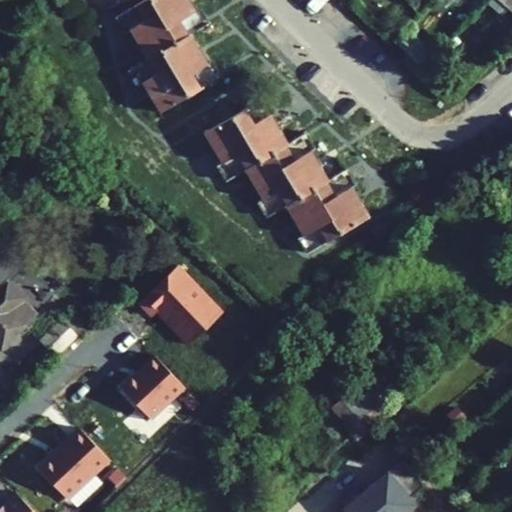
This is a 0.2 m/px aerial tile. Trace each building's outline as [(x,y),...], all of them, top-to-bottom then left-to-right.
[(142,82),(160,112),(216,79),(207,64),(189,34),(202,25),(194,11),(187,0),(142,0),(120,14),(128,29),(147,59),(133,67),(142,82)] [(508,9),(498,0),(488,0),(487,3),(501,16),(508,9)] [(511,0),(498,0),(508,9),(511,12),(511,0)] [(421,69),(435,55),(407,26),(393,40),(421,69)] [(442,69),(433,61),(426,68),(434,76),(442,69)] [(456,83),(448,75),(442,82),(450,89),(456,83)] [(259,99),(203,133),(221,162),(230,177),(244,169),(262,199),(271,214),(284,206),(303,236),(312,251),(367,217),(349,187),(340,172),(327,180),(309,151),(300,136),(286,144),(268,114),(259,99)] [(1,244),(0,244),(0,347),(1,349),(35,313),(21,300),(25,296),(6,278),(21,263),(1,244)] [(221,313),(178,269),(140,305),(152,317),(157,312),(189,345),(221,313)] [(70,310),(39,341),(55,357),(75,337),(77,339),(88,328),(70,310)] [(339,391),(380,357),(366,340),(324,372),(339,391)] [(184,389),(154,356),(121,387),(151,419),(184,389)] [(383,401),(402,385),(383,362),(341,397),(342,398),(360,420),(383,401)] [(393,413),(383,401),(360,420),(342,398),(329,407),(356,441),(393,413)] [(466,421),(473,415),(462,402),(455,409),(466,421)] [(108,458),(79,428),(36,468),(66,501),(108,458)] [(27,511),(13,497),(0,508),(0,511),(27,511)]
